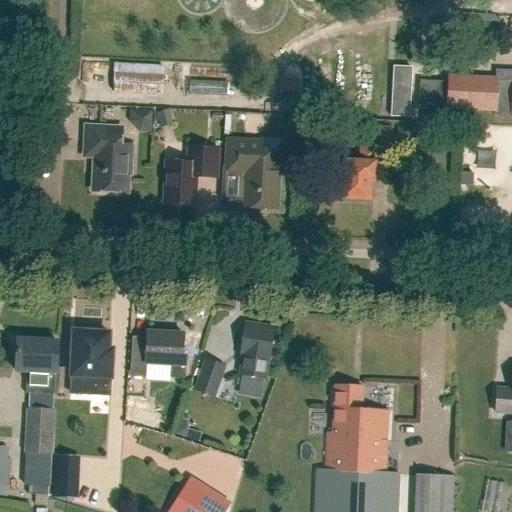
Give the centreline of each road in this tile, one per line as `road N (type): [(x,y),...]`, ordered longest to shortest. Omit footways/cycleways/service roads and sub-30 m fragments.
road 1 (tertiary): [(511,291),(47,266)]
road 2 (residential): [(47,266),(57,85)]
